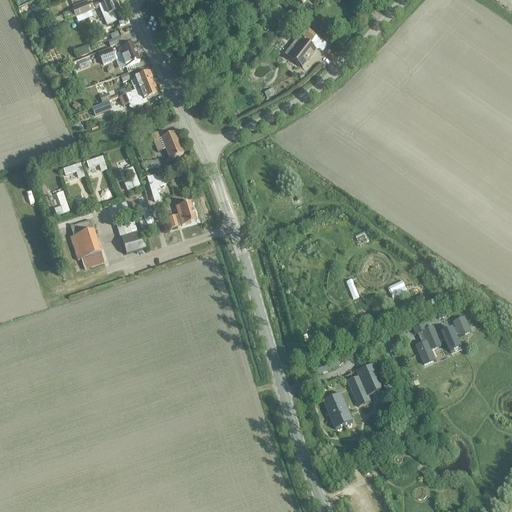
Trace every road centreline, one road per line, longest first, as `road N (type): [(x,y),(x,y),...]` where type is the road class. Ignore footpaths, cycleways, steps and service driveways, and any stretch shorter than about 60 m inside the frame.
road 1 (tertiary): [(327,511),(306,470),(225,199),(202,149)]
road 2 (tertiary): [(202,149),(317,86),(402,0)]
road 3 (tertiary): [(202,149),(130,7)]
